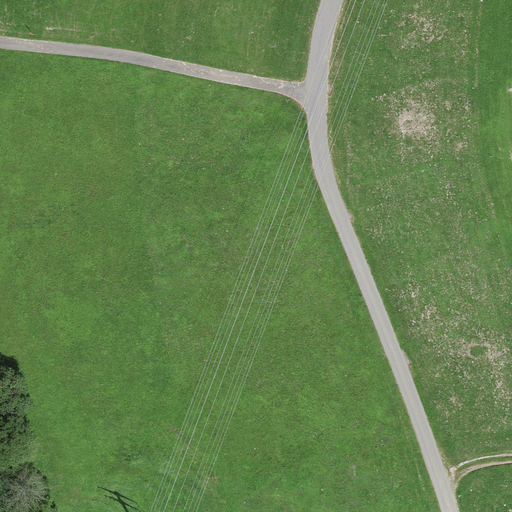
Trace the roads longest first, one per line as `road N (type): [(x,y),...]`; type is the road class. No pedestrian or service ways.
road 1 (residential): [(334,0),(321,52),(317,128),(328,182),(450,511)]
road 2 (track): [(319,96),(115,58),(0,47)]
